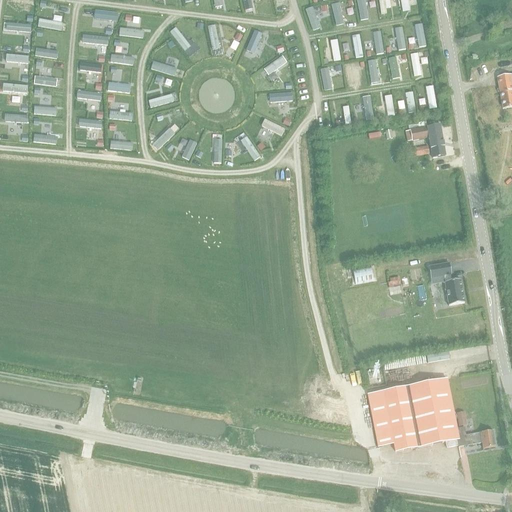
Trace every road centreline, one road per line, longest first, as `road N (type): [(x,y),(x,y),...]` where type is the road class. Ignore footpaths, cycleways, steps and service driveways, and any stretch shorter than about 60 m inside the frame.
road 1 (unclassified): [(511,397),(440,0)]
road 2 (tertiary): [(0,416),(370,481)]
road 3 (tertiary): [(511,500),(370,481)]
